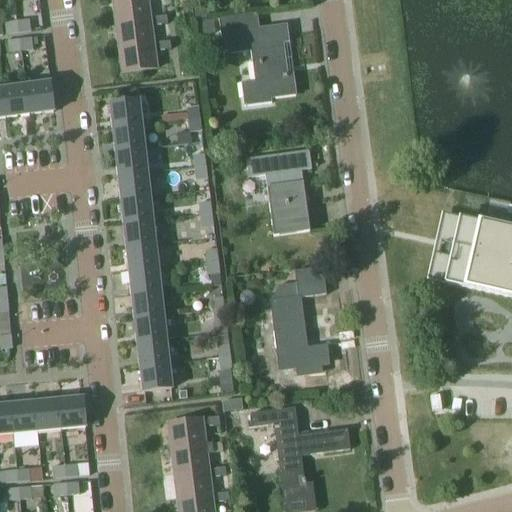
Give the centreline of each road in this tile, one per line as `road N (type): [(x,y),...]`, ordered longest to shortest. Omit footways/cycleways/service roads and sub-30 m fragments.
road 1 (residential): [(397,511),(329,0)]
road 2 (residential): [(113,511),(57,0)]
